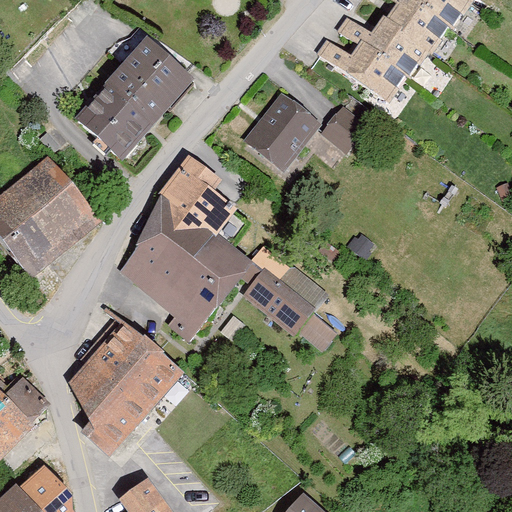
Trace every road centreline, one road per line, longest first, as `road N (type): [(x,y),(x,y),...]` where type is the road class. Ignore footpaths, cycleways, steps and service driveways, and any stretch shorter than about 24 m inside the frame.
road 1 (residential): [(298,0),(159,158),(92,256),(46,361)]
road 2 (residential): [(46,361),(82,511)]
